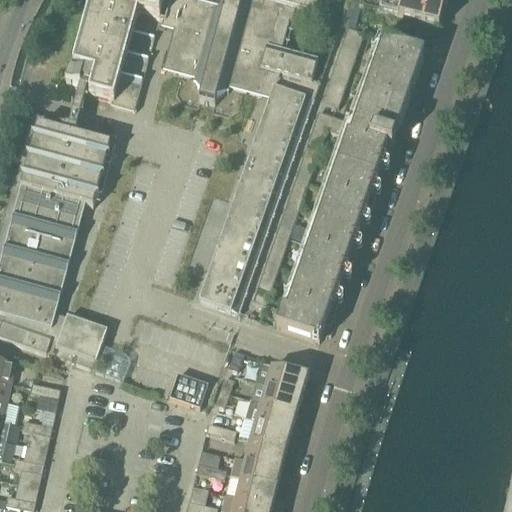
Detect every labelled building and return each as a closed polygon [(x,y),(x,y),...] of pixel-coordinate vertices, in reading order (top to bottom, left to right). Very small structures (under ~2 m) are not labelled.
[(95,0),(77,67),(74,66),(72,72),(78,74),(77,77),(75,76),(75,77),(70,76),(69,76),(68,76),(67,77),(65,85),(65,86),(65,87),(66,88),(67,88),(89,94),(87,101),(113,108),(111,112),(121,115),(133,118),(157,26),(174,30),(172,36),(174,37),(170,53),(177,55),(172,77),(193,83),(192,88),(194,89),(199,99),(197,106),(213,110),(216,103),(225,96),(227,96),(228,92),(261,101),(262,95),(272,98),(199,308),(235,321),(234,322),(236,322),(236,321),(237,321),(238,320),(239,320),(239,319),(238,319),(244,303),(245,303),(245,302),(244,302),(245,300),(246,299),(245,299),(254,273),(255,273),(255,272),(255,270),(256,271),(257,269),(255,269),(265,243),(266,243),(266,242),(265,242),(266,240),(267,241),(267,239),(266,239),(271,224),(273,225),(273,224),(272,223),(272,221),(274,222),(274,220),(273,220),(278,205),(279,205),(280,204),(278,204),(279,202),(280,203),(280,201),(279,201),(285,186),(286,186),(286,185),(285,185),(286,183),(287,184),(287,183),(286,182),(291,167),(292,168),(293,167),(292,166),(292,165),(293,165),(293,164),(298,148),(299,149),(299,148),(298,147),(299,146),(300,146),(300,145),(299,144),(304,130),(306,130),(306,129),(305,128),(306,127),(307,127),(307,126),(306,126),(311,110),(312,111),(312,110),(312,109),(312,108),(313,108),(314,107),(313,106),(318,91),(319,92),(320,91),(318,90),(319,89),(317,88),(318,87),(317,87),(316,88),(311,87),(317,65),(279,55),(287,27),(291,28),(294,15),(314,21),(319,3),(333,6),(334,0),(95,0)] [(447,1),(442,0),(365,0),(358,12),(438,32),(447,1)] [(321,108),(337,114),(363,39),(347,33),(332,75),(321,108)] [(382,46),(357,120),(398,135),(424,60),(382,46)] [(326,136),(341,141),(345,127),(317,118),(252,308),(265,312),(326,136)] [(12,189),(12,191),(10,190),(9,195),(10,197),(6,214),(4,216),(3,220),(4,220),(4,222),(2,221),(1,226),(2,228),(0,235),(0,328),(1,328),(0,330),(0,343),(46,360),(46,359),(51,360),(51,361),(52,362),(53,361),(54,361),(54,362),(55,363),(55,362),(70,367),(70,368),(71,369),(71,367),(73,368),(73,369),(74,370),(74,368),(89,374),(89,375),(90,375),(91,374),(92,375),(106,337),(65,322),(64,325),(52,321),(83,209),(91,212),(105,163),(110,165),(114,149),(110,143),(76,133),(76,132),(63,129),(63,130),(46,125),(46,124),(45,124),(44,122),(40,121),(39,122),(37,122),(38,120),(34,119),(33,121),(31,120),(30,122),(28,123),(27,127),(29,128),(28,129),(27,129),(26,132),(27,135),(22,152),(20,154),(19,158),(21,158),(20,160),(19,160),(17,164),(19,166),(14,183),(12,185),(11,189),(12,189)] [(281,314),(275,332),(319,347),(321,341),(324,331),(329,332),(330,331),(337,310),(332,308),(336,298),(340,285),(343,276),(348,278),(348,277),(356,255),(351,253),(355,243),(358,231),(359,231),(362,222),(367,223),(375,201),(370,199),(373,189),(374,189),(377,177),(377,176),(381,166),(386,168),(394,144),(353,130),(349,142),(347,141),(286,316),(281,314)] [(4,360),(0,358),(0,387),(10,389),(14,370),(7,368),(7,366),(3,365),(4,360)] [(232,360),(227,374),(237,377),(242,363),(232,360)] [(262,369),(256,389),(302,402),(308,382),(262,369)] [(177,380),(169,404),(199,414),(207,390),(177,380)] [(219,397),(229,400),(234,387),(224,383),(219,397)] [(0,387),(0,406),(6,408),(10,389),(0,387)] [(46,392),(32,389),(29,399),(44,402),(46,392)] [(297,420),(302,402),(256,389),(251,406),(297,420)] [(60,396),(46,392),(44,402),(58,405),(60,396)] [(229,400),(219,397),(214,411),(224,414),(229,400)] [(258,417),(255,427),(292,438),(297,420),(251,406),(249,414),(258,417)] [(0,446),(6,448),(10,429),(2,427),(0,426),(0,446)] [(38,430),(23,427),(21,436),(36,440),(38,430)] [(292,438),(255,427),(249,447),(286,456),(292,438)] [(52,433),(38,430),(36,440),(49,443),(52,433)] [(206,439),(220,443),(222,433),(208,430),(206,439)] [(236,437),(222,433),(220,443),(234,447),(236,437)] [(249,447),(244,465),(282,475),(286,456),(249,447)] [(234,463),(229,482),(277,494),(282,475),(244,465),(234,463)] [(13,474),(27,477),(29,468),(15,464),(13,474)] [(43,471),(29,468),(27,477),(41,480),(43,471)] [(198,470),(196,480),(210,483),(212,473),(198,470)] [(212,473),(210,483),(224,487),(226,477),(212,473)] [(269,511),(272,511),(277,494),(229,482),(225,501),(269,511)] [(221,511),(269,511),(225,501),(221,511)] [(6,502),(5,507),(4,511),(19,511),(21,505),(6,502)]
